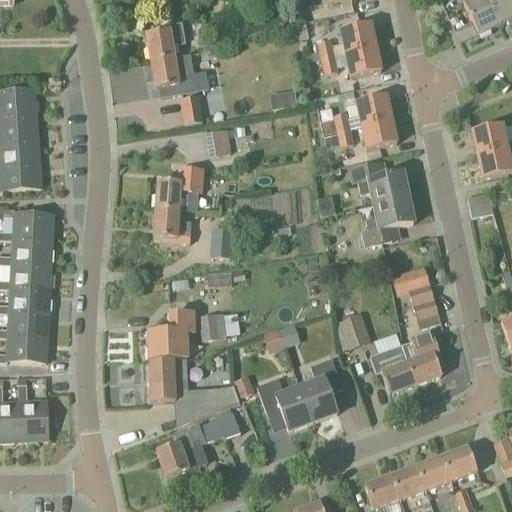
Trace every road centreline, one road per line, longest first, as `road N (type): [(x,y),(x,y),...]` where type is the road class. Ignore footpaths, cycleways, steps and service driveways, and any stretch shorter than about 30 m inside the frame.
road 1 (residential): [(99,482),(83,391),(101,147),(85,41),(70,0)]
road 2 (residential): [(196,511),(488,402)]
road 3 (residential): [(488,402),(429,97)]
